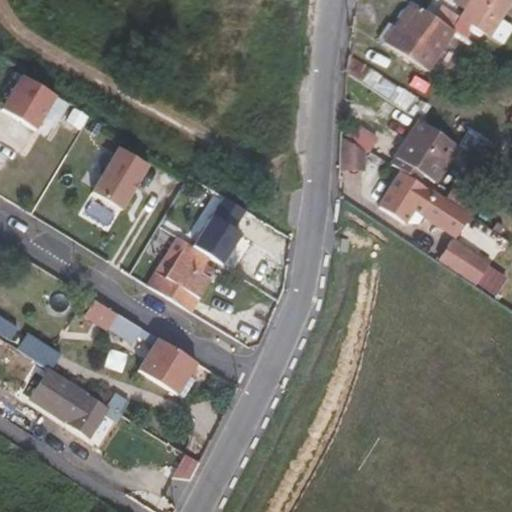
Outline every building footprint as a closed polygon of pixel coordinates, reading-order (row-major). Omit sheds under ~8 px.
[(465,11),(460,19),(452,32),(465,41),(471,31),(486,41),(489,38),(511,1),(511,0),(454,0),(453,3),(465,11)] [(446,28),(410,5),(381,49),(418,71),(446,28)] [(474,59),(459,50),(451,63),(464,72),(474,59)] [(56,96),(17,73),(0,101),(0,109),(35,131),(56,96)] [(352,125),(346,135),(366,148),(373,138),(352,125)] [(457,146),(424,125),(413,142),(408,139),(395,157),(398,160),(433,182),(457,146)] [(340,138),(339,172),(365,174),(367,154),(340,138)] [(147,167),(118,148),(90,192),(119,210),(147,167)] [(398,160),(394,166),(429,188),(433,182),(398,160)] [(400,174),(378,208),(405,224),(413,211),(455,237),(468,217),(400,174)] [(191,245),(228,269),(237,255),(230,250),(240,234),(232,229),(244,211),(222,197),(191,245)] [(209,256),(177,236),(155,270),(198,297),(209,280),(207,278),(212,270),(204,264),(209,256)] [(492,265),(453,240),(440,259),(480,285),(492,265)] [(189,311),(198,297),(155,270),(145,285),(189,311)] [(116,315),(94,301),(85,316),(107,330),(116,315)] [(18,327),(0,316),(0,332),(11,339),(18,327)] [(156,339),(138,329),(135,334),(153,345),(156,339)] [(60,355),(27,333),(19,345),(53,365),(60,355)] [(187,358),(156,339),(153,345),(138,371),(176,394),(195,363),(187,358)] [(195,346),(187,358),(195,363),(212,373),(220,361),(195,346)] [(85,397),(87,395),(49,370),(31,399),(69,422),(85,397)] [(104,410),(85,397),(69,422),(89,434),(104,410)] [(78,511),(36,485),(28,498),(48,511),(78,511)]
